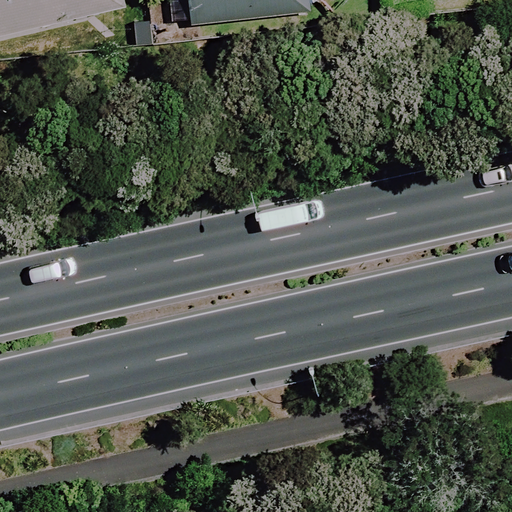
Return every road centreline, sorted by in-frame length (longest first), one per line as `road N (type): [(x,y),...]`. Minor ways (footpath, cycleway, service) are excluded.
road 1 (primary): [(0,309),(511,187)]
road 2 (primary): [(511,283),(0,396)]
